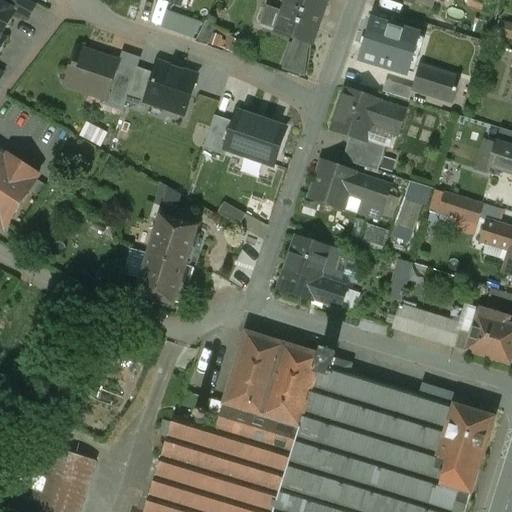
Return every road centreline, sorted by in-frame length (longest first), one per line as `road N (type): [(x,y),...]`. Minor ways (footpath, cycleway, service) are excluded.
road 1 (residential): [(511,386),(258,303)]
road 2 (residential): [(317,111),(271,83),(114,24),(85,0)]
road 3 (residential): [(258,303),(317,111)]
road 4 (residential): [(0,256),(80,301),(182,333)]
